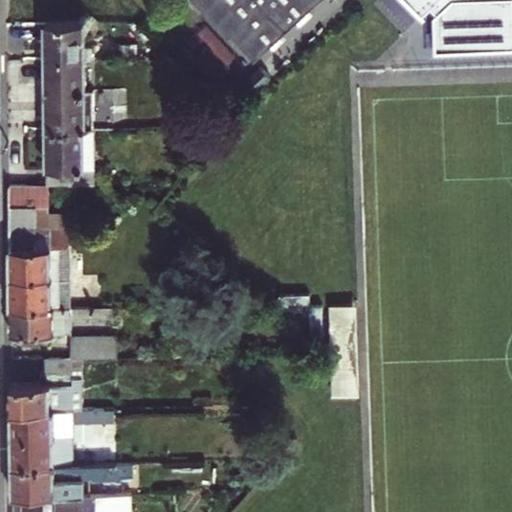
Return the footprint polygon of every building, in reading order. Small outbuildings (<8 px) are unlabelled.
[(195,0),(228,35),(231,32),(255,58),(318,0),(195,0)] [(448,0),(424,0),(436,12),(448,0)] [(45,19),(45,53),(87,52),(87,19),(45,19)] [(87,52),(45,53),(46,89),(88,88),(87,52)] [(46,89),(46,125),(88,124),(88,88),(46,89)] [(88,124),(46,125),(48,180),(48,181),(95,180),(93,124),(88,124)] [(48,181),(8,181),(9,265),(10,273),(71,273),(68,208),(50,209),(49,182),(48,181)] [(71,273),(10,273),(10,306),(81,304),(81,273),(71,273)] [(362,299),(337,300),(340,390),(365,389),(362,299)] [(81,304),(10,306),(10,331),(72,330),(73,315),(113,315),(113,304),(81,304)] [(71,356),(73,356),(119,354),(118,332),(71,333),(71,356)] [(11,381),(11,409),(96,407),(95,397),(84,397),(83,381),(74,381),(73,356),(71,356),(46,356),(46,381),(11,381)] [(96,407),(11,409),(11,436),(76,434),(76,420),(106,419),(106,407),(96,407)] [(76,434),(11,436),(12,463),(76,461),(76,447),(107,446),(107,433),(76,434)] [(12,463),(12,494),(57,493),(66,492),(76,492),(76,475),(117,474),(117,460),(76,461),(12,463)] [(119,511),(119,491),(76,492),(66,492),(66,508),(57,508),(57,511),(119,511)] [(66,492),(57,493),(57,508),(66,508),(66,492)]
